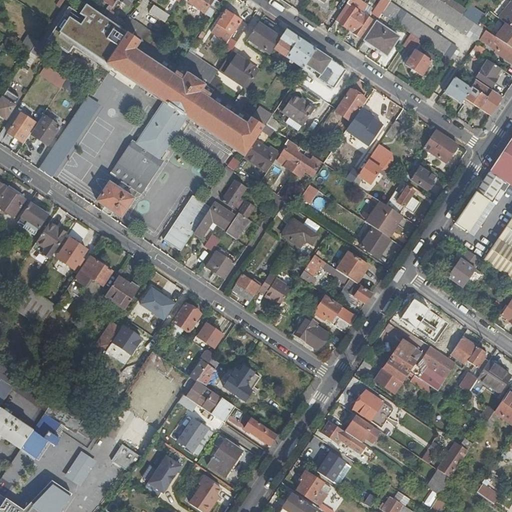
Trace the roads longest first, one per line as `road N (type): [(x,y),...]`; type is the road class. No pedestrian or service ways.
road 1 (residential): [(0,157),(333,377)]
road 2 (residential): [(261,0),(486,150)]
road 3 (unclassified): [(242,511),(333,377)]
road 4 (unclassified): [(404,272),(486,150)]
road 5 (residential): [(511,348),(404,272)]
road 6 (unclassified): [(333,377),(404,272)]
